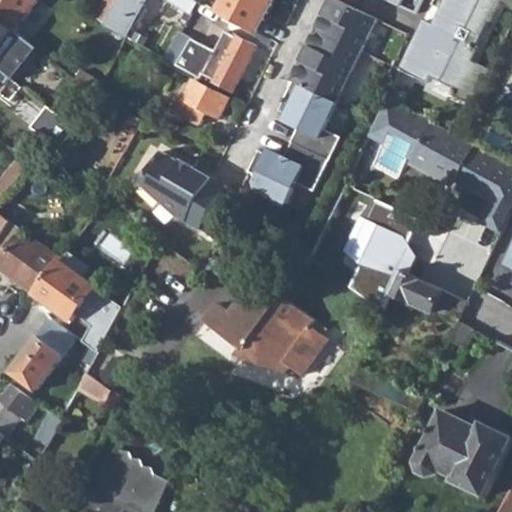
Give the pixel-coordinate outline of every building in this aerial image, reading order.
[(0,0),(0,15),(17,29),(39,0),(0,0)] [(51,0),(39,0),(17,29),(24,35),(51,0)] [(103,0),(94,14),(104,22),(117,0),(103,0)] [(117,0),(104,22),(124,38),(134,23),(139,25),(143,18),(138,15),(147,0),(117,0)] [(157,0),(157,1),(189,17),(195,3),(190,0),(157,0)] [(222,0),(216,14),(256,35),(272,0),(222,0)] [(376,20),(332,0),(330,0),(325,11),(291,81),(336,102),(337,102),(376,20)] [(511,0),(446,0),(440,12),(442,13),(435,27),(424,22),(401,72),(427,84),(430,78),(458,91),(455,98),(477,107),(493,72),(473,61),(480,47),(477,46),(488,21),(491,22),(502,0),(511,4),(511,0)] [(0,68),(7,74),(34,42),(24,35),(17,29),(0,15),(0,68)] [(205,76),(234,91),(255,48),(226,33),(216,54),(192,41),(179,68),(203,81),(205,76)] [(0,94),(12,104),(24,88),(7,74),(0,68),(0,94)] [(78,78),(99,91),(103,85),(84,70),(78,78)] [(142,79),(154,86),(160,76),(147,70),(142,79)] [(228,98),(192,79),(185,91),(180,89),(169,110),(198,125),(206,110),(218,116),(228,98)] [(336,102),(291,81),(277,111),(286,116),(300,122),(297,128),(290,142),(292,143),(284,158),(281,157),(273,159),(266,155),(258,151),(249,171),(253,173),(257,194),(280,208),(284,203),(288,205),(297,184),(314,192),(340,137),(323,129),(336,102)] [(389,98),(404,107),(410,94),(395,87),(389,98)] [(502,228),(511,210),(511,166),(404,107),(389,98),(371,136),(385,143),(374,164),(400,178),(410,157),(415,159),(413,162),(455,184),(457,179),(494,199),(484,218),(502,228)] [(58,114),(48,106),(15,149),(23,155),(24,157),(58,114)] [(283,122),(297,128),(300,122),(286,116),(283,122)] [(229,187),(183,158),(182,161),(164,150),(143,182),(177,214),(203,229),(228,188),(229,187)] [(273,159),(281,157),(269,150),(266,155),(273,159)] [(23,155),(0,184),(0,200),(1,201),(31,162),(24,157),(23,155)] [(228,188),(203,229),(218,236),(238,195),(228,188)] [(27,232),(0,212),(0,268),(37,295),(63,259),(45,246),(43,249),(24,236),(27,232)] [(37,295),(72,321),(98,285),(63,259),(37,295)] [(389,294),(460,327),(470,305),(399,271),(389,294)] [(299,369),(314,350),(326,333),(307,320),(311,315),(253,273),(238,294),(227,309),(214,300),(202,317),(242,345),(284,366),(287,361),(299,369)] [(82,342),(99,354),(113,331),(98,320),(82,342)] [(13,371),(38,389),(71,345),(47,326),(23,357),(13,371)] [(83,382),(107,401),(116,386),(92,366),(83,382)] [(348,383),(419,416),(425,402),(355,369),(348,383)] [(7,439),(22,417),(28,422),(40,404),(13,384),(0,400),(0,399),(0,434),(5,438),(7,439)] [(34,437),(48,447),(62,420),(49,410),(34,437)] [(453,480),(484,495),(511,439),(511,438),(468,416),(465,421),(443,410),(417,461),(419,472),(428,476),(437,472),(439,468),(455,476),(453,480)] [(87,511),(157,511),(173,480),(158,473),(156,466),(151,466),(149,457),(142,458),(141,449),(133,449),(124,444),(87,511)]
